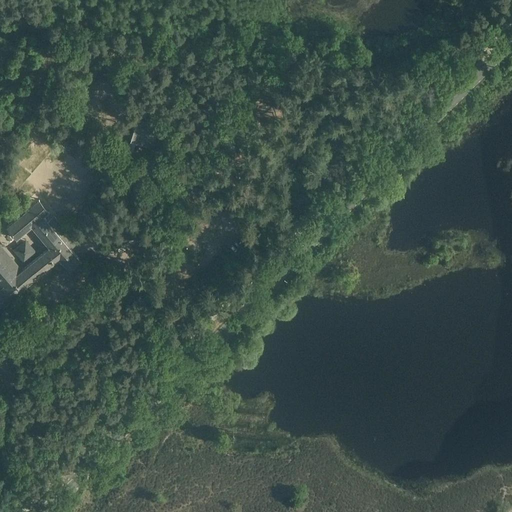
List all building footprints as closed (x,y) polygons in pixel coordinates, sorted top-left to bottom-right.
[(261,84),(267,78),(262,73),(256,78),(261,84)] [(150,147),(157,126),(138,117),(130,138),(150,147)] [(125,153),(130,155),(135,144),(130,141),(125,153)] [(69,272),(81,262),(70,248),(76,243),(54,216),(48,221),(44,216),(49,211),(39,199),(6,226),(16,238),(33,224),(51,245),(21,270),(0,245),(0,282),(2,285),(0,287),(0,303),(2,306),(59,260),(69,272)] [(127,223),(107,237),(118,253),(138,239),(127,223)] [(13,249),(23,262),(35,251),(25,239),(13,249)]
